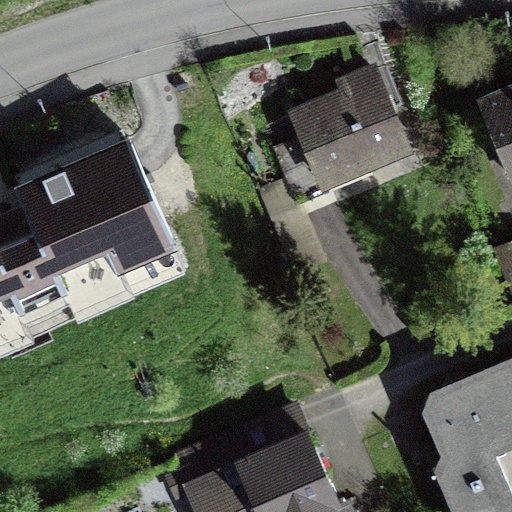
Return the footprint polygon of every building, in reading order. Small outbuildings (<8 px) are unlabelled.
[(271,149),(294,205),(328,191),(323,179),(403,145),(372,71),(339,85),(343,94),(292,115),(301,136),(271,149)] [(511,172),(511,88),(482,101),(511,172)] [(0,349),(195,259),(132,125),(2,186),(0,187),(0,349)] [(511,293),(511,242),(493,250),(511,293)] [(511,355),(428,391),(421,409),(435,444),(440,453),(433,469),(451,511),(511,511),(511,458),(507,446),(511,443),(511,355)] [(311,452),(304,435),(191,486),(202,511),(344,511),(340,503),(335,505),(311,452)]
